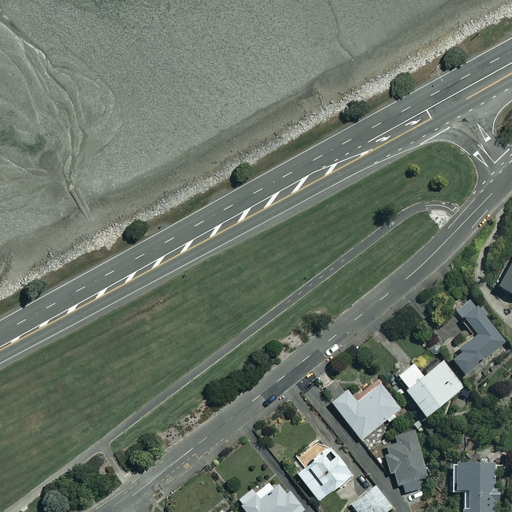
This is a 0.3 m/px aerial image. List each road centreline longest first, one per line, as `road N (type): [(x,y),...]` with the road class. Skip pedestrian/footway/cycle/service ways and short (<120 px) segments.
road 1 (trunk): [(0,350),(451,107)]
road 2 (residential): [(506,179),(396,287),(116,506)]
